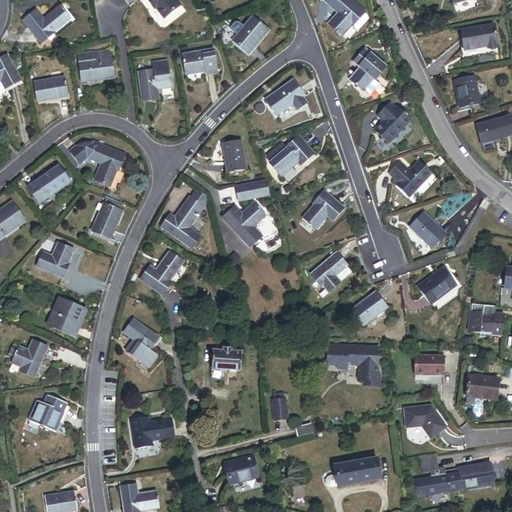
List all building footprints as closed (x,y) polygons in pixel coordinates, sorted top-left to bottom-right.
[(181,0),(150,0),(153,4),(155,3),(158,7),(166,17),(184,3),(181,0)] [(335,0),(344,8),(335,18),(349,31),(358,22),(362,25),(374,11),(362,0),(335,0)] [(54,30),(53,29),(70,17),(65,10),(66,9),(62,3),(44,16),(37,7),(24,16),(41,39),(54,30)] [(55,32),(75,17),(68,7),(66,9),(65,10),(70,17),(53,29),(54,30),(55,32)] [(254,41),(257,43),(269,26),(253,13),(243,25),(237,21),(234,21),(229,27),(237,33),(233,37),(248,50),(254,41)] [(461,49),(495,41),(490,21),(456,30),(461,49)] [(355,77),(369,88),(371,86),(379,76),(390,62),(370,46),(359,60),(365,65),(355,77)] [(206,68),(216,67),(213,47),(183,52),(187,72),(206,68)] [(97,76),(115,73),(112,56),(110,56),(109,49),(82,52),(83,60),(81,60),(84,81),(98,79),(97,76)] [(0,88),(19,78),(6,54),(0,56),(0,88)] [(157,85),(172,83),(169,59),(153,61),(154,68),(140,70),(144,98),(159,96),(157,85)] [(458,103),(489,95),(482,68),(451,76),(458,103)] [(68,95),(67,92),(64,76),(55,78),(55,77),(44,78),(44,79),(35,81),(38,101),(68,95)] [(379,76),(371,86),(376,90),(384,80),(379,76)] [(299,108),(309,101),(305,95),(307,94),(296,78),(269,97),(280,113),(295,102),(299,108)] [(381,126),(395,139),(418,113),(404,101),(401,103),(396,99),(386,111),(391,116),(381,126)] [(480,141),(511,130),(511,128),(507,112),(474,123),(480,141)] [(302,163),(304,166),(318,155),(303,137),(289,148),(287,144),(271,157),(274,161),(273,162),(284,176),(297,166),(296,165),(301,161),(302,163)] [(228,170),(246,166),(241,138),(222,141),(228,170)] [(117,170),(118,171),(125,155),(94,141),(76,145),(68,152),(78,164),(87,157),(101,163),(94,179),(110,186),(117,170)] [(450,160),(446,155),(442,158),(446,163),(450,160)] [(402,182),(414,194),(439,170),(427,158),(416,168),(407,159),(396,169),(406,178),(402,182)] [(28,186),(39,202),(68,182),(57,166),(28,186)] [(267,177),(238,182),(241,200),(270,195),(267,177)] [(198,233),(187,224),(209,196),(196,186),(189,194),(173,213),(169,210),(159,222),(188,245),(198,233)] [(337,217),(345,207),(325,192),(317,202),(318,203),(307,216),(320,226),(331,213),(337,217)] [(93,230),(112,238),(124,211),(123,210),(110,205),(112,200),(107,197),(93,230)] [(0,235),(4,233),(5,234),(26,219),(13,200),(0,209),(0,235)] [(123,210),(125,205),(112,200),(110,205),(123,210)] [(257,238),(249,228),(265,214),(253,201),(241,212),(235,204),(218,219),(245,249),(257,238)] [(438,245),(452,231),(431,211),(417,225),(438,245)] [(70,262),(69,261),(75,248),(59,241),(53,255),(44,251),(38,265),(64,276),(70,262)] [(173,279),(171,278),(184,259),(170,250),(158,268),(152,264),(143,278),(164,293),(173,279)] [(353,263),(342,250),(318,272),(329,284),(330,283),(336,289),(347,279),(347,278),(357,269),(353,263)] [(436,302),(439,305),(467,284),(451,264),(448,266),(461,283),(436,302)] [(436,302),(461,283),(448,266),(424,285),(436,302)] [(358,307),(370,323),(393,306),(381,289),(358,307)] [(79,314),(84,316),(87,308),(61,297),(50,323),(71,332),(79,314)] [(505,332),(508,310),(499,309),(498,313),(487,311),(488,308),(476,306),(473,325),(485,327),(484,331),(495,333),(495,331),(505,332)] [(71,332),(76,334),(84,316),(79,314),(71,332)] [(147,365),(156,354),(149,349),(158,337),(135,319),(125,332),(135,339),(127,350),(147,365)] [(20,371),(35,377),(48,347),(34,341),(30,351),(21,347),(20,348),(17,356),(14,363),(22,367),(20,371)] [(11,354),(17,356),(20,348),(14,346),(11,354)] [(212,370),(241,372),(242,352),(232,351),(232,348),(224,347),(223,350),(213,350),(212,370)] [(379,376),(380,349),(330,347),(329,365),(340,366),(339,368),(351,369),(351,362),(354,362),(354,364),(362,364),(362,366),(361,381),(366,381),(366,386),(381,387),(382,376),(379,376)] [(446,357),(416,356),(416,375),(445,376),(446,357)] [(445,376),(416,375),(415,384),(445,385),(445,376)] [(469,398),(499,402),(502,382),(472,378),(469,398)] [(30,418),(56,429),(67,402),(50,394),(47,402),(44,401),(38,399),(30,418)] [(288,396),(277,397),(277,402),(276,402),(278,422),(291,421),(289,401),(288,401),(288,396)] [(435,408),(409,410),(411,429),(426,427),(435,440),(450,429),(435,408)] [(150,439),(174,435),(171,418),(141,423),(140,417),(131,418),(135,447),(151,445),(150,439)] [(313,425),(299,429),(302,437),(316,433),(313,425)] [(438,469),(436,456),(420,458),(422,475),(430,473),(431,479),(459,475),(458,470),(444,472),(444,471),(438,472),(438,469)] [(339,487),(381,480),(377,459),(335,466),(337,476),(338,485),(339,487)] [(232,490),(261,481),(254,460),(225,469),(232,490)] [(458,470),(459,475),(491,469),(490,464),(466,468),(466,469),(458,470)] [(461,490),(493,484),(491,469),(459,475),(461,490)] [(418,496),(461,490),(459,475),(431,479),(416,481),(418,496)] [(125,511),(142,511),(160,509),(157,492),(139,494),(137,484),(121,487),(125,511)] [(49,511),(61,511),(80,509),(76,489),(47,495),(49,511)]
